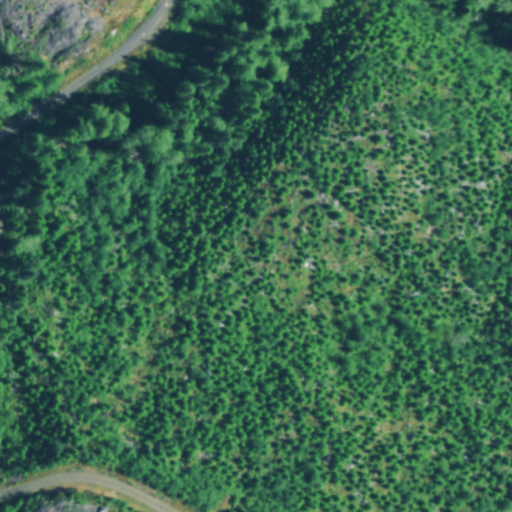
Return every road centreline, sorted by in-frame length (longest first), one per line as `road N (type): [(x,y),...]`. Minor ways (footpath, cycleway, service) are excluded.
road 1 (track): [(0,139),(138,45),(175,0)]
road 2 (track): [(0,489),(67,474),(101,479),(173,511)]
